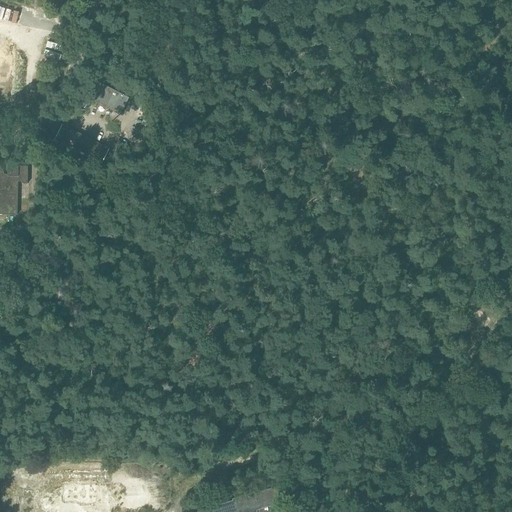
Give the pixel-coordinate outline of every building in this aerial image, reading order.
[(0,32),(5,76),(0,76),(0,103),(1,104),(1,108),(29,105),(26,79),(32,79),(26,25),(21,26),(18,5),(0,7),(0,32)] [(52,90),(56,82),(51,79),(47,88),(52,90)] [(120,115),(128,97),(94,80),(85,97),(120,115)] [(107,153),(100,149),(60,128),(54,140),(101,164),(107,153)] [(113,166),(121,148),(115,145),(107,162),(113,166)] [(0,214),(17,215),(18,181),(22,181),(22,182),(23,183),(25,184),(28,184),(28,166),(8,165),(8,175),(4,175),(4,172),(3,170),(1,170),(0,169),(0,214)] [(20,244),(32,244),(31,234),(20,234),(20,244)] [(257,511),(257,510),(275,504),(275,506),(286,503),(280,485),(251,494),(251,492),(232,498),(233,500),(198,511),(199,511),(198,511),(257,511)]
